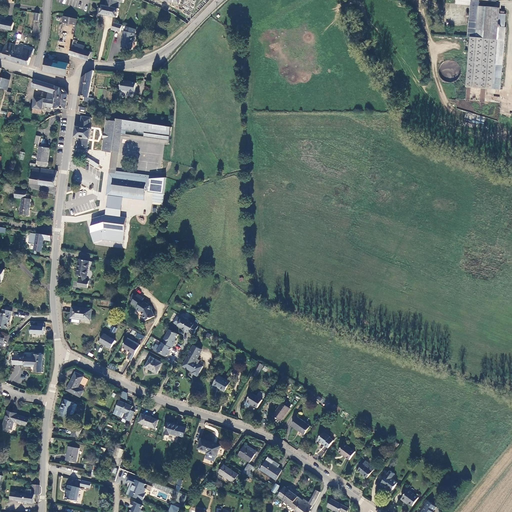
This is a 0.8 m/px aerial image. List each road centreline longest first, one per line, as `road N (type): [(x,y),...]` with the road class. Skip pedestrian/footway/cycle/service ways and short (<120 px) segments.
road 1 (residential): [(59,352),(157,400),(266,436),(372,508)]
road 2 (tertiary): [(59,352),(57,229),(77,86)]
road 3 (tertiary): [(77,86),(86,65),(118,66),(166,49),(220,0)]
